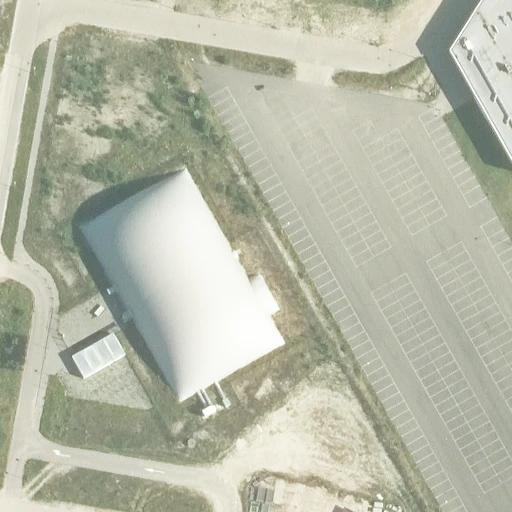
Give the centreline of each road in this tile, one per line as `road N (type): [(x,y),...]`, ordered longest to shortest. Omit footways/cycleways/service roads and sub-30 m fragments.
road 1 (unclassified): [(29,2),(358,59),(402,48),(438,0)]
road 2 (unclassified): [(29,2),(0,169)]
